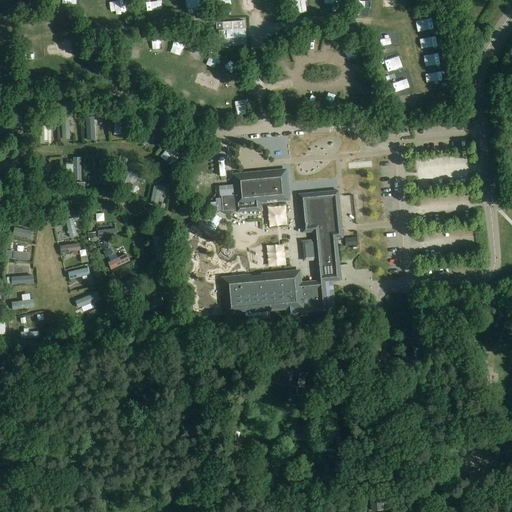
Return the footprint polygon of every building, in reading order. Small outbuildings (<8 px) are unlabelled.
[(244,45),(243,21),(222,21),(223,45),(244,45)] [(422,39),(434,38),(433,27),(421,27),(422,39)] [(67,45),(52,49),(54,58),(70,54),(67,45)] [(379,49),(382,57),(393,53),(390,46),(379,49)] [(190,51),(185,59),(193,64),(198,56),(190,51)] [(435,98),(448,97),(448,87),(435,88),(435,98)] [(85,141),(95,140),(93,125),(84,125),(85,141)] [(121,127),(113,128),(113,140),(121,140),(121,127)] [(163,132),(168,136),(171,131),(167,128),(163,132)] [(164,165),(171,159),(167,154),(159,160),(164,165)] [(223,211),(235,210),(236,212),(261,209),(261,201),(289,199),(286,169),(234,174),(233,174),(235,195),(221,196),(223,211)] [(129,183),(132,186),(138,179),(134,176),(129,183)] [(286,308),(287,315),(287,317),(328,313),(325,289),(325,281),(341,280),(339,265),(337,238),(342,237),(338,191),(306,194),(307,208),(300,209),(303,233),(312,232),(316,267),(317,281),(300,282),(299,271),(223,278),(226,313),(241,312),(252,312),(252,311),(286,308)] [(152,203),(156,206),(160,201),(156,198),(152,203)] [(67,240),(76,240),(75,224),(81,224),(81,220),(67,220),(67,240)] [(272,223),(262,225),(266,239),(275,237),(272,223)] [(65,228),(54,231),(57,240),(68,237),(65,228)] [(29,243),(31,236),(14,232),(12,238),(29,243)] [(97,232),(97,241),(112,241),(111,232),(97,232)] [(6,255),(5,263),(27,263),(27,255),(6,255)] [(126,256),(113,261),(116,269),(129,264),(126,256)] [(67,272),(68,283),(90,282),(89,271),(67,272)] [(7,279),(7,286),(23,286),(23,278),(7,279)] [(129,288),(137,283),(135,279),(127,284),(129,288)] [(97,315),(94,309),(88,312),(91,317),(97,315)] [(494,347),(503,331),(489,323),(480,337),(487,342),(494,347)] [(491,389),(489,371),(473,373),(475,390),(483,389),(483,390),(491,389)] [(511,392),(510,392),(502,406),(511,411),(511,392)]
